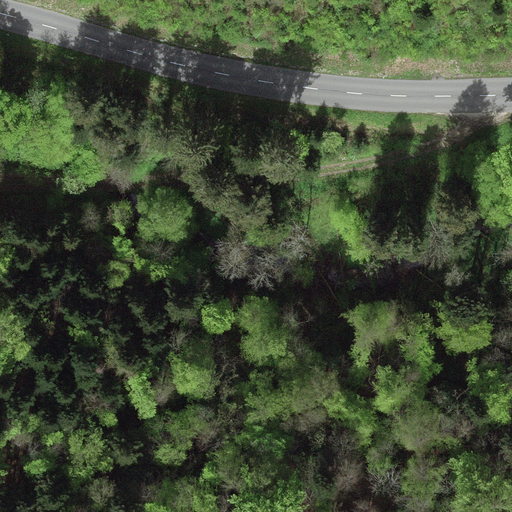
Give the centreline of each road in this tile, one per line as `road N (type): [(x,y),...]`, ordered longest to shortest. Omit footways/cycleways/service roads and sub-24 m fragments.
road 1 (track): [(0,184),(330,168),(437,137),(505,95)]
road 2 (tertiary): [(511,95),(306,87),(176,64),(0,13)]
